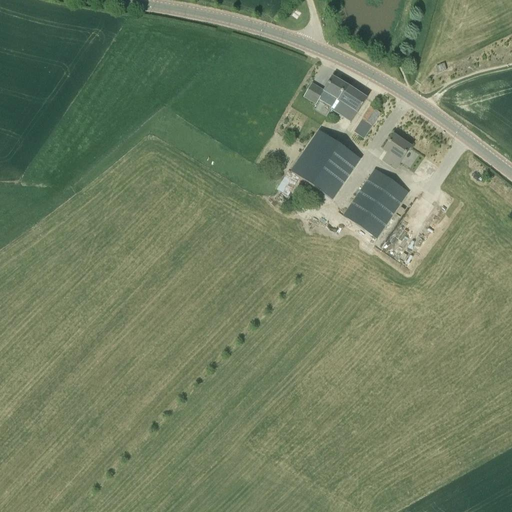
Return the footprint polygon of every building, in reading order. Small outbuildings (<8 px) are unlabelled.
[(445,64),(437,67),(440,73),(448,70),(445,64)] [(331,111),(346,86),(332,78),(327,86),(323,91),(312,84),(303,98),(316,106),(319,101),(331,108),(330,110),(331,111)] [(357,114),(361,108),(366,99),(349,88),(346,86),(331,111),(351,123),(357,114)] [(364,139),(380,114),(370,107),(354,133),(364,139)] [(360,161),(318,132),(290,172),(332,201),(360,161)] [(394,171),(404,156),(410,148),(393,136),(388,145),(382,152),(386,155),(381,162),(394,171)] [(339,212),(343,215),(342,216),(377,240),(409,194),(374,170),(363,186),(359,184),(339,212)]
